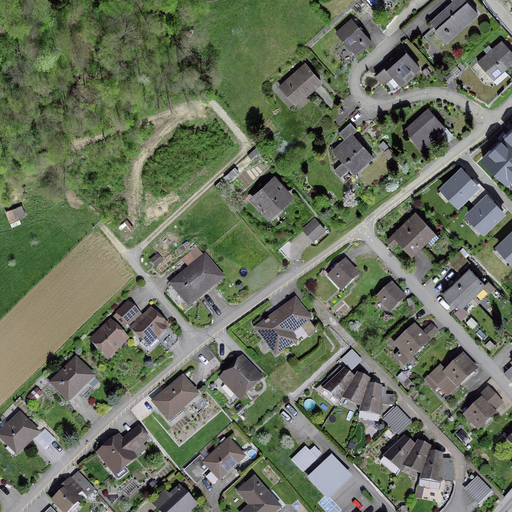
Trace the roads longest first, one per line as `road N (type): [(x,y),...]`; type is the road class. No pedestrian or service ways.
road 1 (residential): [(12,511),(197,341),(360,228)]
road 2 (track): [(211,103),(245,140),(244,151),(133,253),(155,287)]
road 3 (residential): [(360,228),(511,392)]
road 4 (residential): [(360,228),(511,102)]
